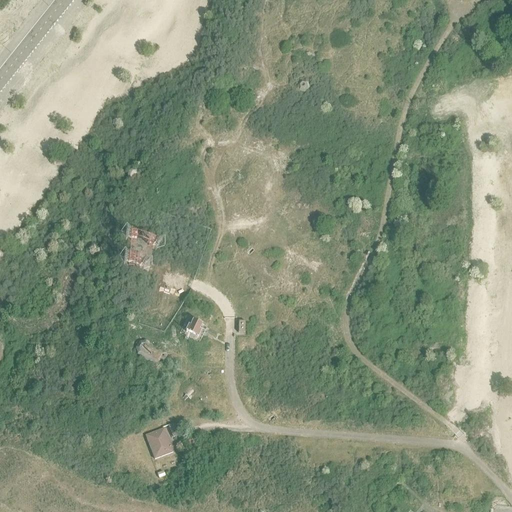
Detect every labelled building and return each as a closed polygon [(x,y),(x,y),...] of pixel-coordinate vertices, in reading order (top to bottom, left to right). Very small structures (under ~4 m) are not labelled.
[(191,86),(191,88),(211,101),(224,82),(203,68),(199,71),(198,73),(197,73),(195,73),(193,75),(193,76),(192,77),(192,79),(192,80),(193,81),(193,82),(191,83),(191,86)] [(309,88),(308,83),(302,81),(297,85),(299,91),(305,93),(309,88)] [(302,102),(302,100),(301,98),(299,97),(297,97),(296,97),(294,98),(293,98),(293,99),(292,101),(292,103),(293,104),(293,105),(295,106),(297,107),(299,106),(300,105),(301,104),(302,103),(302,102)] [(158,181),(139,167),(134,169),(134,170),(133,171),(132,171),(131,171),(129,171),(128,172),(127,173),(127,175),(126,177),(127,179),(125,180),(124,184),(144,200),(158,181)] [(199,212),(190,207),(184,215),(193,221),(199,212)] [(362,255),(346,247),(337,266),(352,273),(362,255)] [(199,343),(203,336),(213,340),(214,338),(204,333),(208,325),(188,316),(179,334),(185,337),(184,339),(188,341),(190,339),(199,343)] [(137,352),(137,355),(156,365),(160,359),(163,361),(165,360),(167,356),(166,354),(163,353),(165,350),(148,340),(146,340),(144,340),(142,341),(139,342),(138,344),(137,346),(135,348),(136,351),(137,352)] [(297,400),(273,416),(274,417),(275,419),(299,403),(297,400)] [(173,438),(179,436),(175,423),(168,426),(173,438)] [(154,460),(172,453),(164,430),(145,437),(154,460)] [(339,469),(322,485),(343,508),(355,497),(345,486),(350,481),(339,469)]
